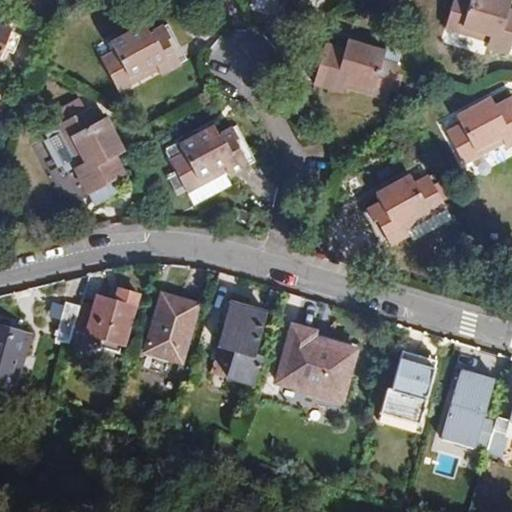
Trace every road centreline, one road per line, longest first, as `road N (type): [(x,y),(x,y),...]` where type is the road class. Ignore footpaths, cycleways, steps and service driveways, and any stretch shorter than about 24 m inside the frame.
road 1 (residential): [(511,335),(179,243),(115,247),(0,273)]
road 2 (unknown): [(0,460),(203,511)]
